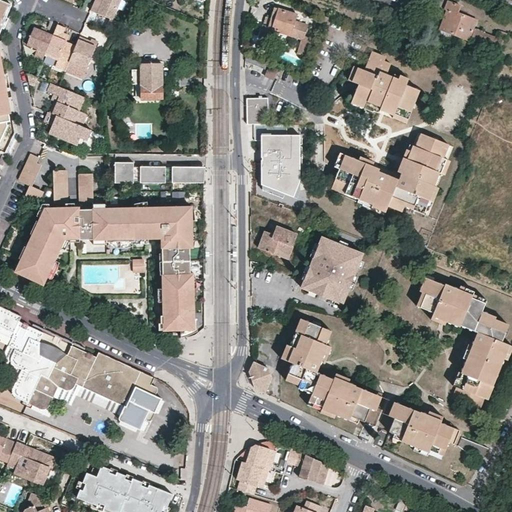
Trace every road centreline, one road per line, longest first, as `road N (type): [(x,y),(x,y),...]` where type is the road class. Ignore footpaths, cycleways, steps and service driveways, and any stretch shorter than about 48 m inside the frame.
road 1 (residential): [(240,0),(242,344),(218,391)]
road 2 (residential): [(0,413),(195,492)]
road 3 (residential): [(0,195),(26,136),(11,41),(25,0)]
road 4 (residential): [(182,368),(0,283)]
road 5 (residential): [(244,404),(363,458)]
